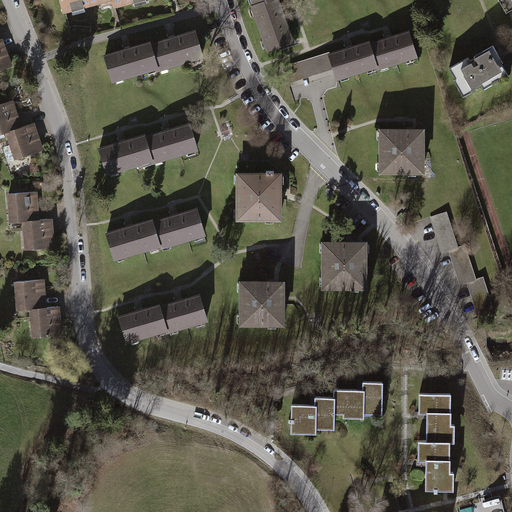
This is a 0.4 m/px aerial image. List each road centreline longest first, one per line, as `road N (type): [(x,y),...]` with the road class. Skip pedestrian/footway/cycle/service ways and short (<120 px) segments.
road 1 (residential): [(316,511),(258,449),(119,393),(94,362),(81,315),(65,148),(9,0)]
road 2 (residential): [(511,411),(495,401),(421,269),(272,112),(222,0)]
road 3 (track): [(0,366),(119,393)]
